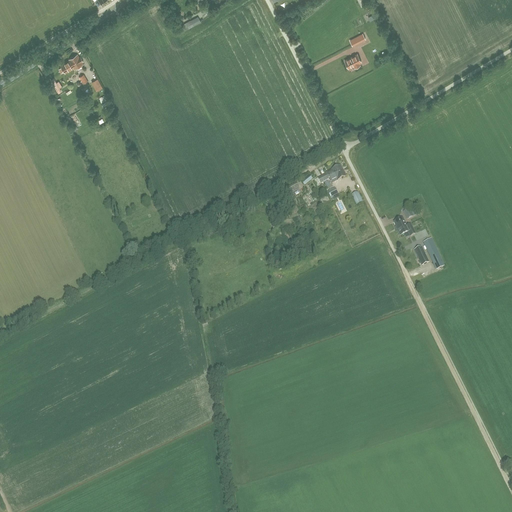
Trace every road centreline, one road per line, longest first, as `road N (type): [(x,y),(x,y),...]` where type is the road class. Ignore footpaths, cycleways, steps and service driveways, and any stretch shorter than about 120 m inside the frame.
road 1 (track): [(0,336),(343,150)]
road 2 (track): [(501,467),(402,267)]
road 3 (unclassified): [(343,150),(511,49)]
road 4 (unclassified): [(343,150),(267,0)]
road 5 (secondary): [(0,85),(134,0)]
road 6 (unclassified): [(402,267),(343,150)]
